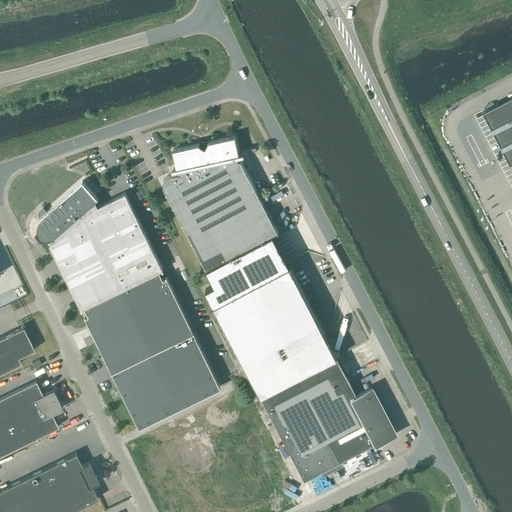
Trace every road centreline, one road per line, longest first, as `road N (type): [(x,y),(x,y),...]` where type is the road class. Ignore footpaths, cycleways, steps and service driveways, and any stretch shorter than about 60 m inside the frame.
road 1 (unclassified): [(440,447),(249,83)]
road 2 (unclassified): [(145,511),(0,206)]
road 3 (tertiary): [(511,362),(388,124)]
road 4 (unclassified): [(0,169),(249,83)]
road 5 (unclassified): [(219,17),(0,80)]
road 6 (unclassified): [(306,511),(440,447)]
road 7 (tertiary): [(321,6),(388,124)]
road 8 (tertiary): [(388,124),(336,7)]
